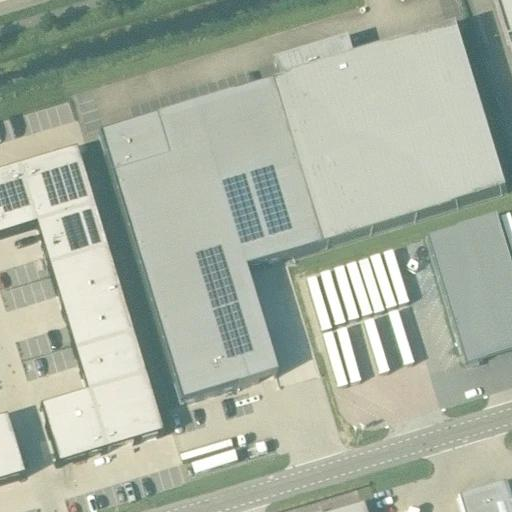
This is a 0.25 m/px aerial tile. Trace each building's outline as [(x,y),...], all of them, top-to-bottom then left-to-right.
[(511,42),(511,0),(494,0),(496,4),(508,44),(511,42)] [(269,87),(320,252),(507,195),(457,30),(355,61),(350,41),(273,64),(279,84),(269,87)] [(243,95),(97,139),(179,408),(275,379),(243,275),(320,252),(269,87),(243,95)] [(76,154),(0,177),(0,241),(35,231),(86,398),(39,412),(57,471),(162,439),(76,154)] [(463,364),(464,369),(477,365),(477,366),(482,365),(481,361),(511,351),(511,265),(498,220),(425,242),(462,365),(463,364)] [(0,488),(23,481),(6,422),(0,424),(0,488)] [(511,511),(504,489),(457,503),(459,511),(511,511)]
